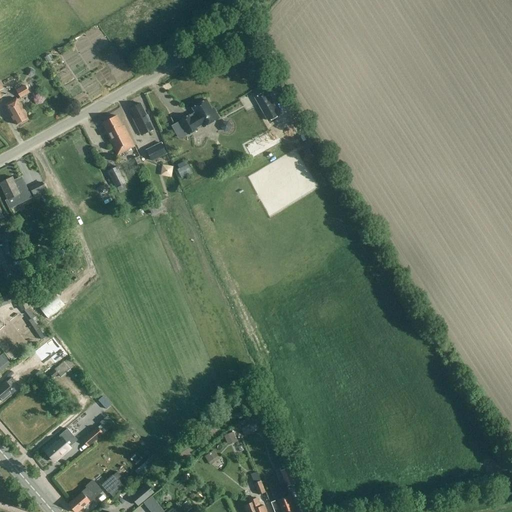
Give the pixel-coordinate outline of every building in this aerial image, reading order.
[(66,70),(88,55),(84,48),(61,63),(66,70)] [(58,60),(63,55),(59,50),(54,55),(58,60)] [(266,91),(282,116),(292,109),(277,85),(266,91)] [(25,86),(16,91),(20,99),(30,94),(25,86)] [(255,98),(268,121),(278,115),(265,92),(255,98)] [(17,99),(5,105),(16,126),(27,120),(17,99)] [(188,116),(180,120),(188,134),(196,130),(195,128),(201,124),(203,127),(219,118),(213,108),(211,109),(206,100),(192,108),(196,115),(190,118),(188,116)] [(153,129),(151,127),(140,103),(129,108),(134,118),(132,119),(140,135),(153,129)] [(117,116),(102,124),(111,140),(109,141),(117,157),(135,147),(124,126),(122,127),(117,116)] [(160,143),(146,150),(151,161),(165,154),(160,143)] [(302,149),(308,160),(313,157),(307,147),(302,149)] [(139,157),(131,161),(135,170),(143,167),(139,157)] [(126,184),(118,167),(108,172),(116,189),(126,184)] [(12,178),(0,183),(0,185),(7,200),(5,201),(9,209),(31,198),(22,179),(15,183),(12,178)] [(30,189),(35,199),(47,193),(42,183),(30,189)] [(163,202),(165,208),(174,205),(172,199),(163,202)] [(161,203),(149,209),(152,216),(164,210),(161,203)] [(2,237),(5,255),(17,254),(14,235),(2,237)] [(31,298),(45,291),(40,283),(27,290),(31,298)] [(57,363),(67,356),(53,338),(34,353),(41,362),(51,355),(57,363)] [(0,373),(10,366),(2,355),(0,356),(0,373)] [(64,363),(54,370),(49,375),(53,379),(58,375),(62,380),(71,372),(64,363)] [(11,378),(0,388),(0,399),(2,402),(7,398),(9,398),(15,393),(14,392),(20,388),(11,378)] [(39,434),(66,427),(61,410),(54,412),(47,387),(35,390),(46,426),(38,429),(39,434)] [(243,404),(234,412),(240,419),(249,410),(243,404)] [(253,425),(265,420),(262,412),(250,418),(253,425)] [(104,435),(103,434),(107,431),(101,425),(98,428),(82,441),(89,448),(104,435)] [(51,449),(46,453),(54,461),(59,457),(59,458),(71,448),(69,446),(76,440),(66,430),(60,435),(60,436),(55,441),(56,442),(50,448),(51,449)] [(244,430),(235,433),(237,440),(247,437),(244,430)] [(220,459),(214,450),(204,457),(210,466),(220,459)] [(289,469),(280,472),(286,488),(287,488),(296,485),(289,469)] [(266,494),(261,481),(258,473),(251,476),(254,484),(258,496),(266,494)] [(101,486),(108,494),(119,485),(112,476),(101,486)] [(80,495),(69,505),(74,511),(78,511),(94,499),(102,491),(92,480),(85,487),(86,488),(79,494),(80,495)] [(147,485),(131,499),(139,506),(154,493),(147,485)] [(280,485),(270,488),(275,501),(271,503),(274,511),(295,511),(289,496),(287,491),(283,492),(280,485)] [(174,511),(173,510),(169,511),(164,511),(151,496),(143,503),(150,511),(174,511)] [(249,506),(244,508),(245,511),(265,511),(264,507),(260,508),(257,500),(248,504),(249,506)]
